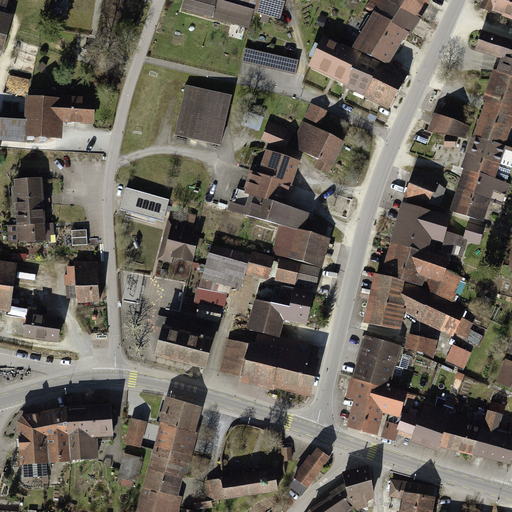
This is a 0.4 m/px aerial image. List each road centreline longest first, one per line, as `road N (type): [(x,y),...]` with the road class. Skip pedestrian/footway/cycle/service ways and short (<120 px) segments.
road 1 (residential): [(459,0),(375,189),(315,431)]
road 2 (residential): [(116,376),(108,191),(130,83),(159,0)]
road 3 (primary): [(116,376),(315,431)]
road 4 (primary): [(387,456),(507,493)]
